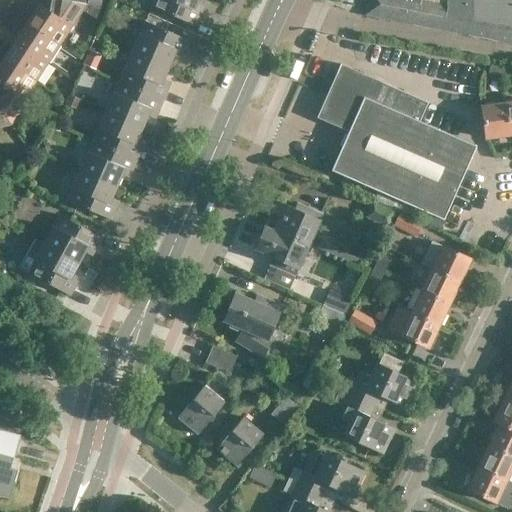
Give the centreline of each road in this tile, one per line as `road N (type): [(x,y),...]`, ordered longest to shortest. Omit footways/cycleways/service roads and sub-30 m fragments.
road 1 (secondary): [(95,434),(171,246),(289,0)]
road 2 (residential): [(402,511),(511,282)]
road 3 (residential): [(192,511),(95,434)]
road 4 (residential): [(95,434),(0,360)]
